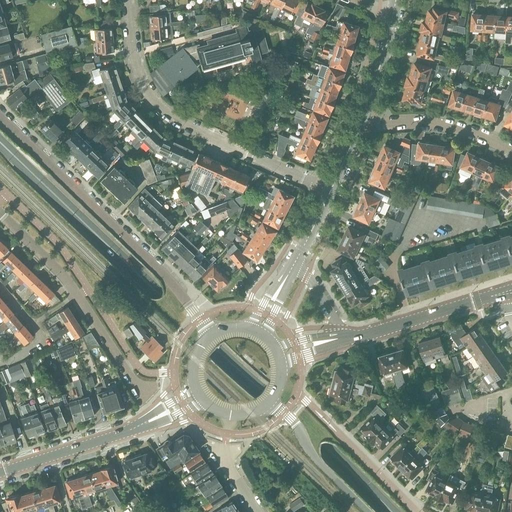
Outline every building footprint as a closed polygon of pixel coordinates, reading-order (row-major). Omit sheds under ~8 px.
[(255,0),(254,1),(251,8),(255,10),(259,0),(263,0),(268,2),(268,0),(255,0)] [(275,19),(277,16),(284,0),(270,0),(270,3),(276,6),(271,17),(275,19)] [(284,0),(277,16),(282,19),(285,12),(289,14),(290,13),(291,13),(292,11),(296,13),(298,10),(302,2),(297,0),(284,0)] [(301,24),(308,27),(318,8),(307,2),(306,4),(302,2),(298,10),(302,12),(301,15),(298,14),(295,20),(298,21),(295,26),(299,28),(301,24)] [(318,33),(321,26),(328,13),(318,8),(308,27),(313,29),(312,31),(313,32),(310,38),(316,41),(320,34),(318,33)] [(446,16),(457,18),(458,13),(446,11),(446,12),(434,9),(433,9),(434,10),(434,12),(429,11),(429,13),(428,13),(427,17),(428,18),(427,19),(444,22),(446,16)] [(171,22),(170,12),(152,14),(152,16),(150,16),(151,28),(173,26),(182,24),(184,24),(184,21),(171,22)] [(472,30),(484,31),(485,15),(479,15),(478,14),(475,14),(475,15),(473,15),(472,30)] [(490,16),(485,15),(484,31),(495,32),(496,16),(495,16),(494,15),(491,15),(490,16)] [(494,39),(505,39),(506,39),(507,17),(502,17),(501,15),(498,15),(497,16),(496,16),(495,32),(494,39)] [(202,21),(204,29),(220,27),(218,18),(202,21)] [(441,35),(441,34),(444,22),(427,19),(426,23),(423,22),(421,31),(423,31),(441,35)] [(336,27),(326,24),(325,28),(329,30),(354,38),(356,33),(357,33),(358,28),(357,28),(358,27),(349,24),(349,23),(346,22),(344,23),(343,22),(343,23),(338,21),(336,27)] [(152,40),(167,38),(172,37),(171,30),(182,28),(182,24),(173,26),(151,28),(152,40)] [(75,39),(71,26),(41,34),(46,54),(77,45),(77,44),(75,39)] [(230,59),(230,62),(245,58),(243,53),(250,51),(253,64),(261,62),(259,54),(268,51),(262,30),(253,33),(252,30),(248,31),(246,26),(236,29),(237,33),(226,36),(227,40),(228,45),(226,46),(230,59)] [(10,39),(7,27),(0,29),(0,42),(2,42),(8,40),(10,39)] [(95,42),(112,40),(111,28),(94,30),(95,42)] [(354,38),(329,30),(328,35),(333,36),(334,35),(338,37),(336,44),(351,49),(351,48),(353,47),(354,44),(353,43),(354,38)] [(420,43),(437,46),(439,39),(444,40),(450,41),(451,37),(446,36),(441,34),(441,35),(423,31),(422,36),(421,37),(420,40),(421,41),(420,43)] [(16,41),(20,40),(25,39),(23,33),(14,36),(16,41)] [(203,70),(230,62),(230,59),(226,46),(228,45),(227,40),(226,36),(207,41),(208,45),(200,47),(199,47),(200,49),(197,50),(198,53),(203,70)] [(112,40),(95,42),(96,54),(113,52),(112,40)] [(0,60),(18,55),(14,42),(11,43),(9,44),(3,45),(0,46),(0,60)] [(446,61),(447,56),(435,54),(437,46),(420,43),(420,44),(419,45),(418,48),(419,49),(417,55),(446,61)] [(336,44),(334,51),(329,49),(330,48),(324,47),(323,52),(348,59),(349,54),(351,54),(351,51),(351,50),(351,49),(336,44)] [(164,72),(174,84),(196,67),(188,56),(198,53),(197,50),(200,49),(199,47),(200,47),(199,45),(184,49),(182,50),(177,54),(181,59),(164,72)] [(173,48),(166,50),(168,56),(175,54),(173,48)] [(332,59),(329,66),(344,70),(345,69),(346,68),(347,66),(346,64),(348,59),(323,52),(321,56),(327,58),(327,57),(332,59)] [(39,76),(48,74),(50,73),(51,73),(46,54),(34,57),(39,76)] [(161,94),(174,84),(164,72),(181,59),(177,54),(151,75),(161,94)] [(17,84),(22,81),(27,79),(22,61),(0,66),(0,83),(6,82),(6,83),(14,80),(15,85),(17,84)] [(448,61),(446,67),(450,68),(457,70),(459,64),(448,61)] [(84,71),(94,68),(93,63),(85,63),(73,67),(75,72),(83,70),(84,71)] [(428,80),(431,68),(415,63),(413,68),(412,69),(411,72),(412,74),(411,75),(428,80)] [(485,72),(486,68),(487,64),(479,63),(477,69),(485,72)] [(487,64),(486,68),(499,72),(501,67),(487,63),(487,64)] [(100,70),(99,69),(92,71),(94,77),(100,75),(103,82),(118,77),(118,76),(118,75),(117,71),(116,71),(114,65),(100,70)] [(329,68),(321,65),(317,75),(319,76),(340,83),(340,82),(341,82),(342,79),(342,78),(344,73),(329,67),(329,68)] [(448,75),(450,68),(446,67),(437,65),(435,72),(448,75)] [(68,96),(50,73),(48,74),(37,83),(41,88),(58,110),(71,101),(68,96)] [(428,80),(411,75),(410,78),(408,78),(406,86),(408,87),(424,92),(428,80)] [(311,85),(336,94),(338,89),(339,89),(340,86),(339,85),(340,83),(319,76),(317,83),(312,81),(311,85)] [(118,77),(103,82),(107,94),(122,89),(120,83),(121,82),(120,79),(118,79),(118,77)] [(34,79),(26,86),(22,81),(17,84),(15,85),(15,86),(12,89),(13,90),(12,92),(13,93),(7,98),(15,109),(41,88),(37,83),(34,79)] [(489,119),(490,118),(496,120),(502,102),(508,104),(511,94),(511,79),(511,80),(507,90),(503,88),(499,100),(490,97),(489,101),(484,116),(485,117),(486,118),(489,119)] [(461,109),(466,94),(459,92),(462,84),(456,82),(449,106),(455,107),(455,109),(458,110),(460,109),(461,109)] [(283,98),(284,94),(285,87),(287,88),(288,86),(281,84),(279,96),(283,98)] [(311,85),(310,85),(309,84),(308,86),(311,88),(308,97),(310,97),(332,105),(332,104),(334,103),(335,100),(334,99),(336,94),(311,85)] [(450,95),(452,87),(445,85),(442,92),(450,95)] [(413,100),(420,103),(424,92),(408,87),(406,92),(405,93),(404,96),(404,97),(404,100),(405,100),(406,101),(409,102),(410,102),(412,102),(413,100)] [(107,94),(102,95),(98,96),(96,97),(93,98),(94,103),(104,100),(104,99),(108,98),(111,107),(106,109),(107,111),(112,109),(112,110),(126,101),(126,100),(122,89),(107,94)] [(485,90),(480,89),(477,98),(473,113),(478,114),(478,116),(482,117),(483,116),(484,116),(489,101),(482,99),(485,90)] [(473,96),(466,94),(461,109),(462,110),(463,111),(466,112),(467,111),(473,113),(477,98),(473,96)] [(432,95),(430,100),(443,103),(444,99),(432,95)] [(310,97),(308,103),(305,102),(303,106),(313,110),(328,115),(330,110),(331,110),(332,107),(332,106),(332,105),(310,97)] [(116,130),(121,125),(124,122),(135,111),(135,110),(126,101),(112,110),(112,111),(120,119),(113,126),(116,130)] [(76,125),(83,118),(85,116),(79,111),(71,120),(76,125)] [(139,115),(135,111),(124,122),(132,131),(144,119),(143,118),(143,117),(141,114),(139,115)] [(327,118),(313,112),(310,118),(307,117),(307,115),(297,111),(294,117),(295,117),(323,128),(325,124),(326,123),(327,120),(327,119),(327,118)] [(306,128),(304,133),(318,139),(319,138),(320,137),(321,135),(321,133),(323,128),(295,117),(293,121),(301,124),(300,126),(306,128)] [(63,131),(51,121),(50,119),(40,129),(53,141),(63,131)] [(85,119),(76,128),(80,131),(88,122),(85,119)] [(132,131),(130,133),(135,138),(131,142),(131,144),(134,146),(152,128),(149,124),(149,122),(146,120),(145,120),(144,119),(132,131)] [(152,150),(153,151),(162,137),(152,128),(134,146),(137,149),(144,142),(152,150)] [(116,145),(118,143),(113,139),(119,133),(116,130),(108,137),(116,145)] [(83,139),(74,131),(62,143),(66,146),(65,147),(70,152),(83,139)] [(94,145),(99,141),(104,135),(100,131),(88,144),(83,139),(70,152),(76,157),(77,156),(80,160),(92,147),(92,148),(94,145)] [(301,140),(297,138),(290,135),(288,138),(289,139),(299,143),(300,143),(314,149),(316,144),(317,144),(318,141),(318,140),(318,139),(304,133),(301,140)] [(277,146),(277,147),(276,156),(282,158),(285,150),(284,150),(289,139),(288,138),(278,134),(277,146)] [(162,137),(153,151),(163,155),(162,159),(166,161),(167,157),(174,143),(163,138),(162,137)] [(411,141),(404,138),(401,144),(410,148),(411,141)] [(118,144),(118,143),(116,145),(114,148),(123,157),(127,153),(123,148),(119,143),(118,144)] [(174,143),(167,157),(178,162),(185,148),(184,147),(183,145),(180,144),(179,145),(174,143)] [(300,143),(299,143),(295,154),(296,154),(297,156),(300,157),(301,156),(309,160),(310,158),(311,158),(312,155),(312,154),(314,149),(300,143)] [(429,160),(431,145),(430,144),(429,143),(426,143),(425,144),(419,143),(419,146),(412,145),(411,164),(419,165),(421,163),(422,159),(429,160)] [(429,160),(441,162),(443,146),(438,146),(437,144),(434,144),(433,145),(431,145),(429,160)] [(380,157),(380,158),(395,164),(398,158),(400,159),(403,153),(389,148),(390,146),(385,145),(382,152),(381,152),(379,157),(380,157)] [(445,147),(443,146),(441,162),(440,166),(440,168),(452,170),(455,148),(450,148),(449,146),(446,146),(445,147)] [(82,164),(88,169),(100,156),(92,148),(92,147),(80,160),(83,163),(82,164)] [(185,148),(178,162),(190,167),(196,153),(191,150),(191,149),(188,147),(186,148),(185,148)] [(466,156),(461,154),(458,165),(461,167),(458,173),(470,178),(472,172),(479,158),(478,157),(477,156),(475,154),(473,155),(468,153),(466,156)] [(181,187),(186,186),(207,195),(214,179),(219,181),(226,166),(198,154),(191,170),(190,173),(189,173),(183,175),(178,176),(181,187)] [(100,156),(88,169),(93,174),(94,173),(98,177),(109,164),(108,163),(100,156)] [(375,169),(375,170),(390,176),(395,164),(380,158),(377,164),(376,163),(374,168),(375,169)] [(480,158),(479,158),(472,172),(479,175),(483,177),(490,163),(485,160),(484,159),(482,158),(480,158)] [(149,159),(139,162),(141,169),(151,165),(149,159)] [(486,189),(490,192),(501,168),(496,165),(495,164),(493,163),(491,163),(490,163),(483,177),(489,180),(486,189)] [(155,175),(155,176),(159,174),(160,174),(163,167),(156,164),(154,168),(157,175),(155,175)] [(153,170),(151,165),(141,169),(143,175),(153,170)] [(130,196),(137,188),(113,166),(106,174),(105,174),(104,176),(100,180),(101,181),(123,202),(124,203),(128,198),(128,199),(130,197),(130,196)] [(238,171),(226,166),(219,181),(227,185),(231,186),(238,171)] [(143,175),(145,180),(155,176),(153,170),(143,175)] [(385,188),(390,176),(375,170),(374,171),(373,170),(371,175),(372,176),(370,182),(385,188)] [(238,171),(231,186),(233,188),(233,190),(242,194),(244,189),(248,191),(251,186),(248,185),(250,179),(248,178),(249,176),(238,171)] [(157,181),(157,182),(166,179),(164,174),(161,176),(160,174),(159,174),(155,176),(157,181)] [(502,187),(511,194),(511,195),(511,194),(511,175),(510,177),(506,174),(501,182),(504,185),(502,187)] [(147,185),(157,181),(155,176),(155,175),(155,176),(145,180),(147,185)] [(479,175),(474,187),(478,189),(483,177),(479,175)] [(173,178),(168,180),(168,181),(170,190),(176,188),(173,178)] [(419,193),(421,188),(411,183),(409,189),(419,193)] [(447,192),(447,189),(448,184),(437,183),(436,190),(447,192)] [(271,194),(257,187),(255,191),(267,197),(288,207),(290,202),(291,202),(293,200),(292,198),(293,197),(284,192),(284,191),(282,190),(280,190),(274,187),(271,194)] [(136,215),(153,197),(144,189),(127,207),(132,210),(132,212),(134,214),(135,214),(136,215)] [(179,189),(173,192),(175,197),(182,195),(179,189)] [(419,193),(409,189),(406,194),(417,198),(419,193)] [(455,190),(452,196),(458,200),(461,193),(455,190)] [(226,195),(224,201),(226,202),(228,201),(232,199),(230,198),(232,194),(228,192),(227,196),(226,195)] [(375,211),(380,213),(385,202),(365,193),(363,198),(361,197),(359,202),(360,203),(360,204),(375,211)] [(402,203),(404,199),(404,198),(393,193),(391,198),(402,203)] [(404,198),(404,199),(414,203),(417,198),(406,194),(404,198)] [(242,195),(232,199),(237,205),(239,207),(244,202),(245,199),(242,195)] [(427,209),(433,210),(435,197),(429,196),(427,209)] [(157,210),(162,205),(153,197),(136,215),(137,216),(137,217),(140,220),(141,219),(145,223),(157,210)] [(267,197),(262,208),(268,210),(282,218),(283,216),(285,216),(286,213),(285,212),(288,207),(267,197)] [(441,199),(435,197),(433,210),(439,211),(441,199)] [(399,209),(400,209),(402,204),(402,203),(391,198),(389,198),(387,203),(399,209)] [(239,207),(237,205),(232,199),(228,201),(231,209),(226,211),(229,218),(239,207)] [(414,203),(404,199),(402,203),(402,204),(412,208),(414,203)] [(439,211),(446,212),(448,200),(441,199),(439,211)] [(446,212),(452,213),(454,201),(448,200),(446,212)] [(226,211),(231,209),(228,201),(226,202),(213,207),(216,215),(226,211)] [(460,202),(454,201),(452,213),(458,214),(460,202)] [(458,214),(464,215),(466,203),(460,202),(458,214)] [(473,204),(466,203),(464,215),(470,216),(473,204)] [(375,211),(360,204),(359,205),(358,205),(356,210),(357,210),(354,217),(369,223),(375,211)] [(412,208),(402,204),(400,209),(410,214),(412,208)] [(470,216),(477,217),(479,205),(473,204),(470,216)] [(485,206),(479,205),(477,217),(483,218),(485,206)] [(483,218),(486,219),(485,218),(495,215),(493,211),(485,206),(483,218)] [(400,209),(399,209),(397,215),(407,219),(410,214),(400,209)] [(154,231),(166,218),(157,210),(145,223),(149,227),(149,228),(151,230),(153,230),(154,231)] [(282,218),(268,210),(263,221),(277,228),(280,223),(281,223),(282,220),(282,219),(282,218)] [(488,227),(501,223),(498,214),(495,215),(485,218),(486,219),(488,227)] [(395,220),(405,225),(407,219),(397,215),(395,220)] [(166,218),(154,231),(155,232),(155,234),(157,236),(158,236),(162,240),(175,227),(166,218)] [(405,225),(395,220),(391,218),(383,236),(397,243),(405,225)] [(193,229),(200,235),(208,228),(200,221),(197,224),(197,225),(193,229)] [(275,231),(262,223),(256,233),(269,241),(270,240),(271,240),(273,238),(272,236),(275,231)] [(236,224),(223,237),(231,242),(236,234),(233,233),(236,224)] [(344,237),(344,239),(359,246),(362,240),(367,242),(368,241),(374,244),(379,234),(366,228),(364,234),(349,227),(347,232),(345,233),(344,236),(344,237)] [(168,254),(185,237),(178,230),(175,233),(161,247),(168,254)] [(268,243),(269,241),(256,233),(249,242),(263,251),(266,246),(267,246),(269,244),(268,243)] [(503,239),(484,245),(483,244),(480,245),(487,269),(496,266),(496,268),(506,265),(506,263),(511,261),(511,255),(506,236),(503,237),(503,239)] [(175,260),(192,243),(185,237),(168,254),(175,260)] [(220,241),(227,247),(232,242),(231,242),(223,237),(220,241)] [(365,262),(367,258),(360,255),(361,254),(356,252),(359,246),(344,239),(343,239),(342,239),(340,244),(341,244),(338,250),(356,258),(357,258),(365,262)] [(249,242),(243,252),(256,261),(257,260),(259,259),(260,257),(260,256),(263,251),(249,242)] [(175,260),(182,267),(202,246),(200,244),(196,247),(192,243),(175,260)] [(479,272),(487,269),(480,245),(476,246),(477,248),(468,250),(462,252),(457,253),(457,252),(453,253),(460,277),(469,275),(469,276),(470,276),(479,273),(479,272)] [(201,253),(205,249),(202,246),(182,267),(188,273),(205,256),(201,253)] [(239,268),(246,262),(237,250),(229,256),(239,268)] [(11,253),(3,260),(14,271),(21,263),(11,253)] [(426,261),(434,286),(442,283),(443,285),(453,282),(452,280),(460,277),(453,253),(449,254),(450,256),(430,262),(430,260),(426,261)] [(216,259),(213,256),(209,260),(205,256),(188,273),(195,280),(216,259)] [(389,267),(383,259),(380,256),(375,262),(384,272),(389,267)] [(345,292),(346,293),(361,284),(368,280),(362,271),(364,270),(363,268),(362,266),(365,262),(357,258),(356,258),(353,263),(355,265),(351,268),(347,261),(345,263),(342,258),(333,263),(336,268),(332,271),(333,272),(333,274),(334,277),(336,277),(342,287),(342,289),(344,292),(345,292)] [(426,288),(434,286),(426,261),(423,262),(423,264),(404,270),(403,268),(399,269),(406,294),(415,291),(416,293),(426,290),(426,288)] [(21,263),(14,271),(25,281),(32,273),(21,263)] [(229,280),(213,265),(201,277),(207,282),(208,282),(214,288),(215,290),(217,291),(219,290),(220,288),(222,286),(223,286),(224,285),(226,285),(228,283),(228,282),(229,280)] [(32,273),(25,281),(29,285),(36,292),(43,284),(32,273)] [(368,295),(364,290),(381,279),(375,276),(368,280),(361,284),(346,293),(349,298),(349,300),(351,303),(352,303),(353,305),(357,302),(360,307),(369,302),(366,297),(368,295)] [(22,284),(17,288),(21,292),(26,287),(22,284)] [(43,284),(36,292),(47,302),(54,295),(43,284)] [(393,299),(382,303),(384,308),(387,307),(392,305),(395,304),(393,299)] [(3,303),(0,305),(0,315),(5,321),(13,314),(3,303)] [(62,318),(66,326),(67,326),(75,320),(67,307),(50,319),(52,323),(58,319),(58,320),(62,318)] [(5,321),(0,325),(0,332),(1,333),(9,326),(14,333),(22,326),(13,314),(5,321)] [(75,320),(67,326),(66,326),(50,336),(54,341),(69,330),(75,339),(84,333),(75,320)] [(149,339),(144,335),(147,332),(136,322),(130,326),(139,340),(142,337),(147,342),(141,348),(151,358),(155,361),(162,353),(159,350),(162,347),(152,337),(149,339)] [(56,325),(47,331),(51,336),(59,330),(56,325)] [(22,326),(14,333),(24,345),(32,338),(22,326)] [(467,348),(483,336),(476,327),(467,334),(464,329),(451,333),(452,338),(458,346),(464,342),(467,348)] [(123,331),(127,338),(133,335),(128,328),(123,331)] [(90,333),(82,337),(88,350),(99,346),(90,333)] [(483,336),(467,348),(474,356),(489,345),(483,336)] [(435,358),(441,357),(443,363),(450,361),(447,354),(446,354),(441,337),(430,340),(435,358)] [(435,358),(430,340),(419,344),(426,365),(437,362),(435,358)] [(474,356),(480,365),(495,354),(489,345),(474,356)] [(63,348),(56,350),(58,355),(61,361),(68,358),(63,348)] [(6,349),(2,353),(6,359),(11,355),(6,349)] [(404,350),(392,354),(402,386),(406,385),(401,369),(409,366),(404,350)] [(397,388),(402,386),(392,354),(379,357),(385,374),(392,372),(397,388)] [(486,374),(502,363),(495,354),(480,365),(486,374)] [(36,357),(30,360),(36,373),(42,370),(37,359),(36,357)] [(30,359),(20,363),(25,377),(36,373),(30,360),(30,359)] [(20,363),(9,368),(14,381),(15,381),(25,377),(20,363)] [(508,372),(502,363),(486,374),(492,383),(489,385),(493,391),(505,382),(501,377),(508,372)] [(337,370),(334,383),(366,392),(365,396),(367,396),(370,397),(372,393),(371,393),(373,386),(365,384),(364,387),(359,385),(361,377),(353,374),(354,370),(346,368),(345,372),(337,370)] [(4,369),(0,371),(0,374),(4,385),(10,382),(4,369)] [(90,388),(95,386),(92,376),(86,378),(90,388)] [(104,385),(112,410),(122,407),(115,385),(110,386),(108,378),(101,380),(103,385),(104,385)] [(74,388),(84,419),(94,416),(88,398),(84,399),(81,387),(79,380),(72,382),(73,382),(72,383),(74,388)] [(75,422),(84,419),(74,388),(72,383),(69,383),(73,397),(72,398),(73,402),(69,403),(75,422)] [(334,383),(330,396),(338,398),(337,402),(345,404),(346,400),(348,401),(350,392),(357,394),(362,396),(362,395),(365,396),(366,392),(334,383)] [(424,398),(435,394),(432,387),(433,387),(432,384),(421,388),(424,398)] [(103,413),(112,410),(104,385),(103,385),(95,388),(103,413)] [(462,387),(464,395),(466,401),(473,399),(470,389),(467,390),(466,386),(462,387)] [(454,396),(457,404),(462,402),(457,387),(447,390),(450,398),(454,396)] [(450,398),(447,390),(441,392),(446,407),(457,404),(454,396),(450,398)] [(367,396),(365,404),(370,410),(376,404),(383,398),(383,397),(382,396),(372,393),(370,397),(367,396)] [(59,397),(58,398),(61,406),(68,404),(65,394),(59,396),(59,397)] [(50,396),(45,397),(48,403),(58,428),(66,425),(66,424),(59,407),(58,405),(54,406),(52,400),(50,396)] [(0,423),(6,444),(8,444),(8,445),(13,443),(13,442),(16,441),(11,423),(7,424),(3,409),(2,406),(0,401),(0,423)] [(29,403),(24,405),(35,431),(36,434),(45,431),(35,408),(31,410),(29,403)] [(48,403),(40,406),(41,410),(40,410),(49,431),(58,428),(48,403)] [(375,417),(362,429),(366,433),(365,434),(370,440),(384,427),(382,425),(384,424),(381,421),(384,418),(383,417),(386,414),(376,404),(370,410),(369,411),(375,417)] [(35,431),(24,405),(20,406),(24,417),(21,419),(28,437),(36,434),(35,431)] [(442,427),(445,423),(449,419),(447,415),(447,414),(439,417),(435,411),(430,416),(442,427)] [(461,426),(460,426),(463,422),(457,417),(447,422),(446,422),(444,425),(451,430),(449,432),(451,433),(450,435),(453,437),(454,435),(455,435),(461,426)] [(461,426),(462,427),(458,434),(469,439),(474,426),(464,422),(463,422),(460,426),(461,426)] [(384,427),(370,440),(376,446),(378,445),(382,448),(397,433),(400,436),(406,430),(399,424),(395,428),(390,423),(385,428),(384,427)] [(491,447),(491,448),(491,447),(491,448),(494,449),(495,449),(500,433),(491,430),(491,431),(492,431),(488,441),(489,442),(490,442),(490,443),(491,444),(491,445),(491,446),(491,447)] [(191,441),(192,440),(188,434),(183,433),(178,437),(178,436),(177,437),(173,439),(172,440),(173,440),(156,451),(163,461),(177,452),(178,451),(176,449),(185,443),(185,444),(191,441)] [(192,440),(191,441),(185,444),(185,443),(176,449),(178,451),(177,452),(183,461),(199,451),(198,449),(192,440)] [(392,460),(401,469),(426,443),(424,440),(419,446),(418,446),(413,450),(414,451),(410,454),(404,448),(392,460)] [(480,450),(482,445),(476,443),(473,452),(479,454),(480,450)] [(422,448),(401,469),(411,478),(423,466),(418,461),(420,459),(421,459),(424,455),(422,453),(425,451),(422,448)] [(479,454),(477,460),(483,462),(486,452),(480,450),(479,454)] [(134,458),(139,474),(155,468),(151,458),(149,458),(147,453),(134,458)] [(199,453),(184,463),(190,472),(205,462),(199,453)] [(139,474),(134,458),(121,463),(127,478),(139,474)] [(171,468),(176,465),(171,458),(165,462),(171,470),(172,469),(171,468)] [(171,468),(172,469),(175,474),(183,468),(179,463),(176,465),(171,468)] [(190,487),(191,487),(212,473),(206,464),(185,477),(184,475),(179,479),(186,489),(190,487)] [(100,472),(104,487),(105,486),(110,501),(113,500),(116,505),(118,507),(122,506),(109,485),(117,483),(112,466),(99,470),(100,472)] [(447,482),(439,478),(436,477),(439,472),(433,469),(432,471),(428,480),(433,482),(428,491),(433,494),(432,496),(438,499),(447,482)] [(104,487),(100,472),(89,475),(93,490),(104,487)] [(456,481),(449,477),(447,482),(438,499),(446,503),(447,501),(451,503),(459,488),(458,487),(463,478),(463,477),(464,475),(460,473),(459,476),(458,475),(456,481)] [(78,479),(82,494),(93,490),(89,475),(78,479)] [(206,497),(221,487),(214,476),(192,489),(195,494),(201,491),(205,497),(206,497)] [(82,494),(78,479),(65,483),(70,498),(82,494)] [(156,479),(150,483),(157,493),(163,489),(156,479)] [(467,501),(465,509),(469,510),(471,510),(470,511),(476,511),(477,511),(478,511),(482,511),(488,485),(483,484),(482,488),(481,489),(480,495),(471,493),(469,502),(467,501)] [(488,485),(482,511),(495,511),(496,508),(498,508),(499,502),(498,502),(498,499),(491,497),(493,489),(494,487),(488,485)] [(43,490),(49,511),(54,511),(53,506),(60,504),(55,487),(43,490)] [(228,497),(221,487),(206,497),(209,503),(204,506),(207,510),(221,502),(228,497)] [(31,494),(37,511),(43,509),(44,511),(49,511),(43,490),(31,494)] [(20,498),(24,511),(32,511),(37,511),(31,494),(20,498)] [(24,511),(20,498),(19,496),(7,500),(11,511),(24,511)] [(132,511),(144,511),(147,511),(142,503),(137,496),(136,497),(131,500),(137,509),(132,511)] [(289,505),(294,511),(305,505),(302,501),(306,499),(303,496),(300,498),(289,505)] [(83,497),(79,498),(82,509),(92,506),(91,501),(85,502),(83,497)] [(147,500),(142,503),(147,511),(155,511),(159,510),(151,497),(147,500)] [(231,511),(236,509),(232,502),(216,511),(231,511)]
